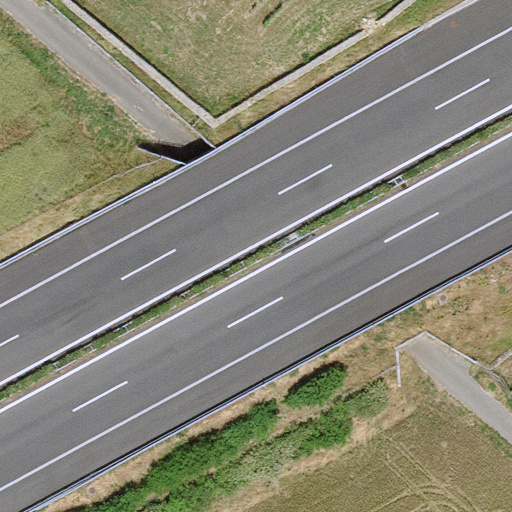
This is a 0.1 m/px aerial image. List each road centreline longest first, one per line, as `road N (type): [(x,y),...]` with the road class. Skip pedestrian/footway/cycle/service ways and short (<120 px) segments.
road 1 (track): [(17,0),(511,425)]
road 2 (motorway): [(0,455),(511,175)]
road 3 (motorway): [(511,63),(0,342)]
